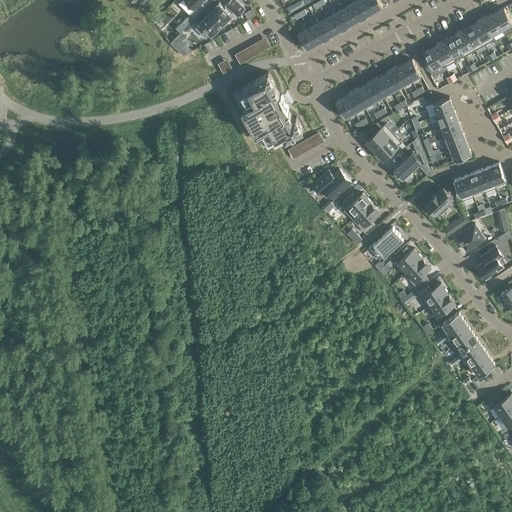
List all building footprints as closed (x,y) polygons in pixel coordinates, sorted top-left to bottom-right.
[(186,0),(195,8),(189,14),(194,18),(212,1),(210,0),(186,0)] [(227,5),(224,7),(220,2),(219,2),(218,2),(219,2),(200,21),(199,22),(200,22),(211,33),(212,34),(213,33),(231,15),(232,14),(231,13),(231,14),(230,13),(232,10),(238,16),(245,8),(236,0),(228,0),(225,3),(227,5)] [(297,0),(286,6),(289,11),(304,2),(302,0),(297,0)] [(366,0),(356,0),(355,1),(364,16),(373,11),(366,0)] [(366,0),(373,11),(383,6),(379,0),(366,0)] [(355,1),(346,6),(354,22),(364,16),(355,1)] [(346,6),(336,11),(345,27),(354,22),(346,6)] [(511,21),(504,7),(494,13),(502,28),(506,34),(511,30),(511,21)] [(252,8),(245,13),(248,19),(256,14),(252,8)] [(336,11),(327,17),(335,32),(345,27),(336,11)] [(494,13),(484,18),(495,38),(493,34),(502,28),(494,13)] [(327,17),(317,22),(326,38),(335,32),(327,17)] [(484,18),(474,24),(485,44),(495,38),(484,18)] [(317,22),(308,27),(317,43),(326,38),(317,22)] [(474,24),(464,29),(475,49),(485,44),(474,24)] [(317,43),(308,27),(298,33),(307,48),(317,43)] [(464,29),(454,35),(465,55),(475,49),(464,29)] [(182,31),(171,42),(184,55),(192,50),(182,40),(186,36),(182,31)] [(454,35),(444,41),(455,60),(465,55),(454,35)] [(444,41),(434,46),(445,66),(455,60),(444,41)] [(443,62),(434,46),(424,52),(426,57),(422,60),(428,70),(443,62)] [(412,58),(403,64),(411,79),(421,74),(412,58)] [(402,85),(411,79),(403,64),(393,69),(402,85)] [(393,69),(384,74),(392,90),(402,85),(393,69)] [(296,116),(293,118),(287,108),(289,107),(288,106),(286,103),(287,103),(286,102),(284,99),(284,98),(282,95),(282,94),(280,95),(275,85),(276,84),(268,71),(253,80),(257,85),(243,93),(249,105),(243,108),(243,109),(244,109),(247,114),(246,114),(247,115),(250,120),(250,121),(253,126),(256,132),(257,132),(263,129),(269,141),(283,133),(286,139),(304,129),(296,116)] [(383,95),(392,90),(384,74),(374,79),(383,95)] [(374,100),(383,95),(374,79),(365,85),(374,100)] [(364,106),(374,100),(365,85),(355,90),(364,106)] [(355,111),(364,106),(355,90),(346,95),(355,111)] [(345,116),(355,111),(346,95),(336,101),(345,116)] [(450,96),(433,102),(437,114),(454,108),(450,96)] [(437,114),(434,115),(438,127),(458,119),(454,108),(437,114)] [(458,119),(438,127),(442,137),(441,138),(442,138),(463,130),(458,119)] [(372,135),(366,140),(375,149),(393,132),(385,123),(381,126),(377,121),(367,130),(372,135)] [(463,130),(442,138),(446,149),(467,141),(463,130)] [(393,132),(375,149),(383,158),(402,141),(393,132)] [(467,141),(446,149),(446,150),(448,149),(453,160),(455,159),(472,153),(467,141)] [(413,151),(394,168),(403,178),(422,161),(413,151)] [(499,162),(488,166),(496,187),(497,187),(496,186),(507,182),(506,178),(499,162)] [(488,166),(477,170),(485,191),(496,187),(488,166)] [(329,169),(313,184),(322,194),(326,190),(333,198),(351,181),(340,168),(333,174),(332,173),(330,175),(327,171),(329,170),(329,169)] [(477,170),(465,175),(474,196),(474,195),(484,191),(484,192),(485,191),(477,170)] [(465,175),(454,179),(460,196),(462,200),(474,196),(465,175)] [(443,187),(426,203),(435,213),(436,212),(439,215),(448,206),(446,204),(453,197),(443,187)] [(352,192),(343,201),(348,206),(344,209),(353,218),(371,201),(363,192),(357,197),(352,192)] [(371,201),(353,218),(366,232),(375,224),(370,219),(380,210),(371,201)] [(458,219),(451,224),(456,230),(462,225),(458,219)] [(509,228),(507,222),(500,223),(502,230),(509,228)] [(475,223),(456,235),(460,240),(463,245),(466,250),(485,238),(475,223)] [(369,248),(370,248),(374,244),(385,256),(404,238),(393,226),(369,248)] [(352,238),(357,243),(362,238),(357,233),(352,238)] [(481,256),(485,260),(477,266),(486,278),(503,266),(498,258),(503,255),(496,245),(481,256)] [(414,247),(399,261),(407,270),(404,272),(404,273),(422,256),(414,247)] [(422,256),(404,273),(413,282),(431,266),(422,256)] [(427,283),(416,291),(427,306),(448,292),(441,282),(430,289),(427,283)] [(511,285),(501,292),(511,307),(511,285)] [(448,292),(427,306),(434,317),(438,314),(443,310),(446,314),(451,310),(449,306),(455,302),(448,292)] [(402,298),(405,304),(410,300),(406,295),(402,298)] [(442,323),(449,333),(466,322),(459,311),(442,323)] [(473,332),(466,322),(449,333),(457,344),(473,332)] [(457,344),(464,354),(481,342),(473,332),(457,344)] [(464,354),(471,364),(488,353),(481,342),(464,354)] [(471,364),(479,375),(495,363),(488,353),(471,364)] [(511,407),(511,394),(511,393),(494,404),(501,415),(511,407)] [(511,422),(511,407),(501,415),(508,425),(511,422)]
